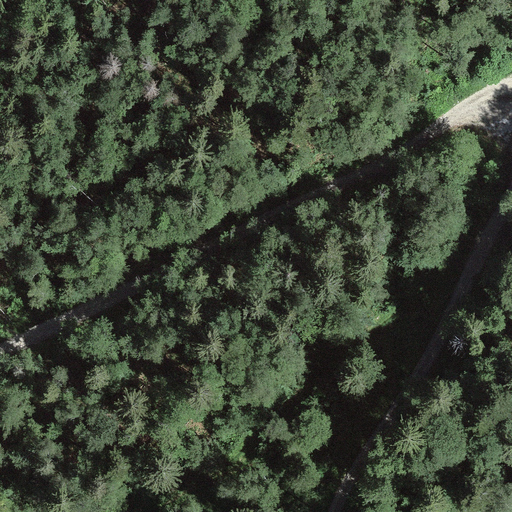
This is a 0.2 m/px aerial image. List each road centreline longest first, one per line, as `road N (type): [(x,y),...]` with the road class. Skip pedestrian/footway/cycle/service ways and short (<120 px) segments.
road 1 (track): [(0,346),(369,170),(448,113),(471,105),(511,118)]
road 2 (track): [(158,511),(494,238)]
road 3 (track): [(511,199),(445,344),(365,439),(338,511)]
